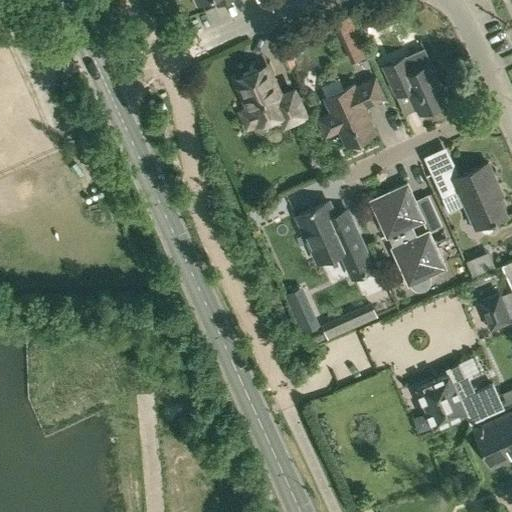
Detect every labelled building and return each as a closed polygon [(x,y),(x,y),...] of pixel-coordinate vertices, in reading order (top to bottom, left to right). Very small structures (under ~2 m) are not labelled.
[(350,13),(337,18),(353,59),(366,54),(350,13)] [(424,49),(407,57),(406,54),(382,65),(395,94),(409,88),(419,111),(447,98),(446,97),(455,94),(456,90),(452,81),(448,80),(440,83),(424,49)] [(237,77),(249,105),(237,109),(246,129),(258,125),(257,123),(282,112),(286,122),(304,114),(294,91),(281,96),(267,64),(237,77)] [(363,105),(383,97),(374,77),(355,86),(354,84),(325,96),(331,111),(318,117),(325,133),(339,127),(346,144),(375,131),(363,105)] [(460,174),(454,161),(431,172),(448,210),(465,203),(471,217),(475,226),(480,224),(482,227),(485,230),(489,230),(492,227),(492,223),(491,220),(493,220),(497,218),(496,217),(506,212),(494,185),(497,183),(488,161),(460,174)] [(430,273),(445,267),(429,231),(441,225),(427,194),(415,199),(407,182),(371,199),(408,283),(409,282),(412,286),(414,288),(417,289),(421,289),(425,288),(428,285),(430,283),(431,280),(431,278),(430,273)] [(333,213),(328,200),(298,214),(318,260),(341,250),(353,275),(373,266),(346,207),(333,213)] [(488,251),(466,260),(472,275),(494,265),(488,251)] [(511,258),(501,264),(509,282),(511,280),(511,258)] [(479,299),(490,328),(511,320),(500,290),(479,299)] [(371,301),(322,323),(328,338),(378,315),(371,301)] [(312,309),(295,317),(302,331),(319,324),(312,309)] [(465,375),(459,360),(445,367),(448,373),(417,386),(435,425),(466,411),(471,422),(504,407),(493,382),(475,390),(468,374),(465,375)] [(511,410),(486,422),(474,428),(490,465),(511,455),(511,410)]
